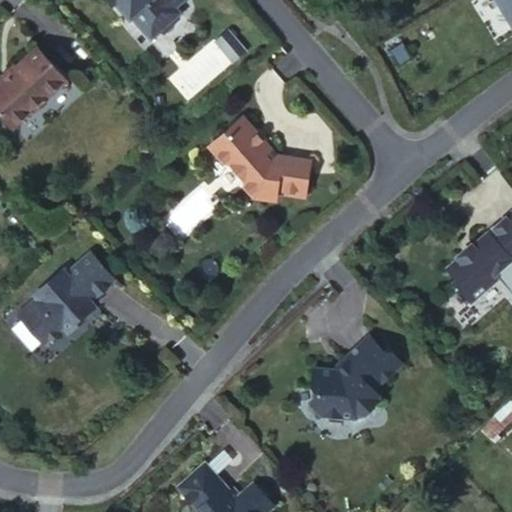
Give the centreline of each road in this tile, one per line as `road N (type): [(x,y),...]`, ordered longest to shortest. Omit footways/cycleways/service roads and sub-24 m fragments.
road 1 (residential): [(406,169),(279,283),(116,474),(82,484),(0,475)]
road 2 (residential): [(406,169),(265,0)]
road 3 (residential): [(511,83),(406,169)]
